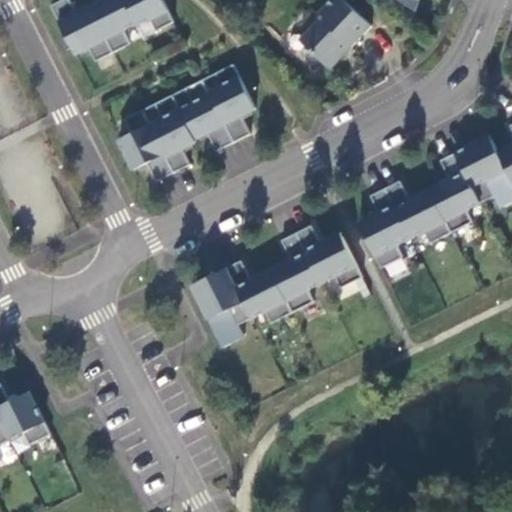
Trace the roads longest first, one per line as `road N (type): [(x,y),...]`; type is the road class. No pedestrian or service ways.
road 1 (residential): [(141,249),(425,107),(454,85),(488,0)]
road 2 (residential): [(141,249),(10,0)]
road 3 (residential): [(208,511),(86,277)]
